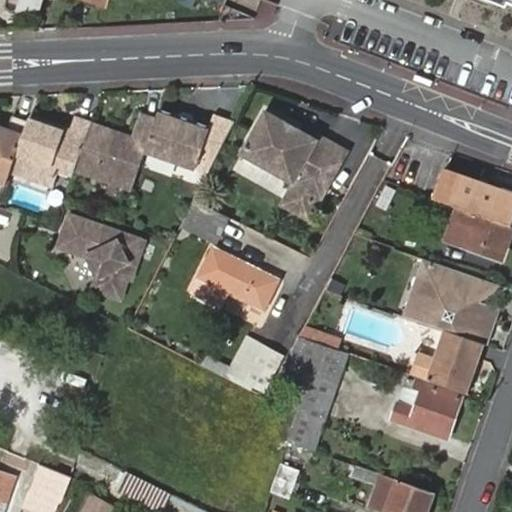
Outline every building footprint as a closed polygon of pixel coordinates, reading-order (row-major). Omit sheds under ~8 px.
[(43,0),(6,0),(4,10),(40,9),(43,0)] [(211,168),(235,123),(215,116),(214,116),(210,126),(191,120),(188,124),(181,122),(182,118),(182,116),(160,109),(157,118),(145,151),(197,168),(198,164),(199,164),(211,168)] [(325,197),(351,149),(326,135),(323,140),(268,110),(244,154),(297,183),(325,197)] [(133,135),(92,121),(75,169),(132,189),(145,151),(157,118),(142,112),(133,135)] [(75,169),(92,121),(76,114),(71,126),(32,113),(29,120),(11,171),(52,185),(58,168),(59,168),(73,173),(74,173),(75,169)] [(11,171),(29,120),(27,120),(12,115),(8,126),(5,133),(0,131),(3,124),(0,123),(0,183),(4,185),(6,185),(11,171)] [(188,124),(191,120),(182,116),(182,118),(181,122),(188,124)] [(511,194),(445,170),(436,198),(460,206),(478,213),(511,225),(511,194)] [(314,219),(325,197),(297,183),(286,204),(314,219)] [(215,240),(227,216),(195,199),(182,224),(215,240)] [(508,246),(511,236),(511,225),(478,213),(460,206),(447,242),(496,260),(502,244),(508,246)] [(83,261),(93,275),(88,288),(116,298),(123,279),(126,279),(136,241),(116,234),(113,244),(104,240),(106,232),(70,218),(68,225),(72,227),(70,233),(60,230),(53,250),(83,261)] [(502,262),(508,246),(502,244),(496,260),(502,262)] [(278,279),(215,246),(193,289),(220,303),(227,289),(263,308),(278,279)] [(503,286),(427,259),(408,316),(444,328),(446,329),(468,335),(486,342),(498,308),(478,300),(480,294),(503,286)] [(480,361),(486,342),(468,335),(446,329),(444,328),(435,359),(419,353),(411,375),(468,395),(477,368),(471,366),(474,358),(480,361)] [(280,367),(284,361),(287,354),(249,335),(226,377),(245,387),(264,396),(272,381),(280,367)] [(329,336),(325,345),(341,350),(344,341),(329,336)] [(285,362),(305,372),(318,349),(299,340),(285,362)] [(130,348),(115,395),(158,409),(172,361),(130,348)] [(477,368),(480,361),(474,358),(471,366),(477,368)] [(280,367),(272,381),(303,392),(312,376),(305,372),(285,362),(284,361),(280,367)] [(422,392),(415,408),(398,402),(392,417),(447,437),(462,398),(408,378),(405,386),(422,392)] [(329,400),(303,392),(296,418),(289,445),(316,454),(329,400)] [(182,452),(192,424),(145,408),(135,435),(182,452)] [(31,511),(34,511),(56,511),(73,480),(68,477),(66,476),(39,465),(30,488),(39,492),(31,511)] [(283,466),(273,494),(292,501),(302,473),(283,466)] [(160,510),(169,493),(123,471),(115,487),(160,510)] [(0,473),(0,503),(6,505),(15,478),(0,473)] [(426,511),(433,494),(398,482),(386,511),(426,511)] [(21,507),(31,511),(39,492),(30,488),(21,507)] [(109,511),(88,501),(81,511),(109,511)]
